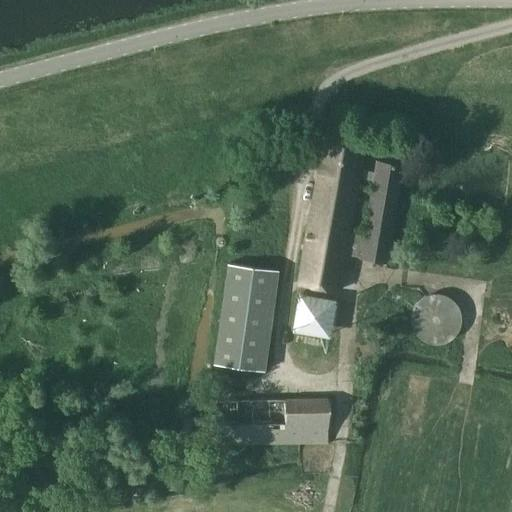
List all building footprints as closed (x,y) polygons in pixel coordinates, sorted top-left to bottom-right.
[(297,283),(337,290),(343,253),(360,256),(359,257),(385,262),(401,166),(375,162),(373,171),(359,168),(363,145),(322,138),(297,283)] [(227,263),(213,363),(263,370),(277,270),(227,263)] [(301,288),(292,325),(329,334),(338,297),(301,288)] [(418,333),(461,333),(460,293),(417,293),(418,333)] [(217,443),(326,442),(326,398),(216,399),(217,443)]
